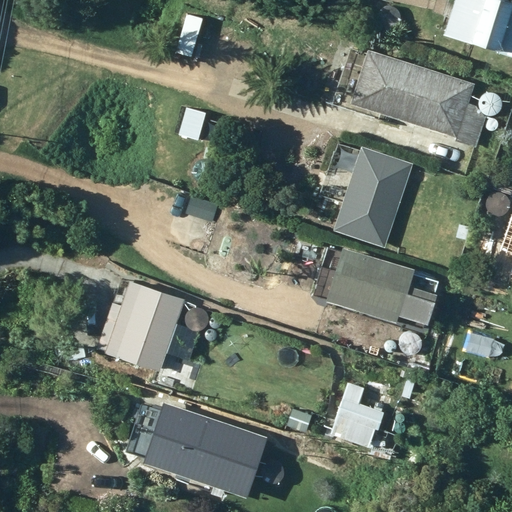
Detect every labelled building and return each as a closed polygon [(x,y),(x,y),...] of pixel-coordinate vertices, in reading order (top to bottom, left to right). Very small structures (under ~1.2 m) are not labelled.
[(511,3),(502,0),(454,0),(442,37),(511,59),(511,3)] [(369,52),(351,107),(455,140),(454,142),(476,148),(485,117),(483,116),(483,114),(482,114),(481,112),(480,111),(479,109),(479,108),(468,104),(473,85),(369,52)] [(331,234),(386,252),(414,170),(358,151),(331,234)] [(343,251),(327,305),(396,326),(398,318),(428,326),(437,297),(434,296),(438,284),(413,277),(414,272),(343,251)] [(184,301),(129,284),(122,308),(112,305),(97,350),(105,353),(104,356),(160,374),(167,353),(175,356),(181,338),(173,336),(184,301)] [(410,371),(402,396),(410,399),(417,373),(410,371)] [(332,437),(368,449),(374,431),(377,432),(384,413),(358,404),(362,390),(349,386),(332,437)] [(315,406),(295,401),(287,430),(307,436),(315,406)] [(245,500),(266,440),(164,404),(143,465),(213,489),(211,496),(224,500),(225,494),(245,500)] [(391,448),(374,447),(373,460),(390,461),(391,448)]
